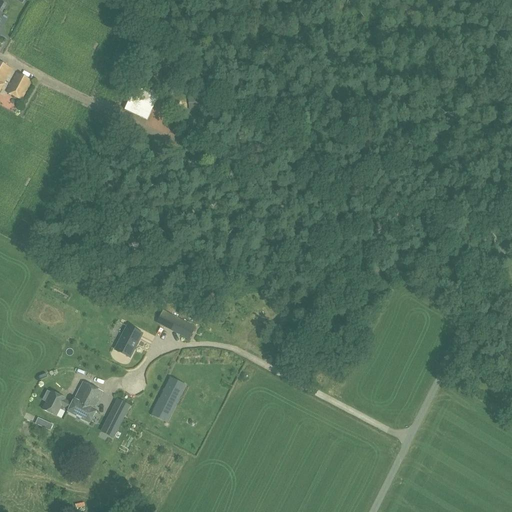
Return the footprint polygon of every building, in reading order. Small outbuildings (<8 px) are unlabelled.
[(0,91),(5,85),(4,84),(13,69),(0,62),(0,91)] [(6,92),(22,101),(32,81),(17,73),(6,92)] [(124,110),(148,121),(160,96),(137,85),(124,110)] [(210,108),(208,95),(189,97),(190,111),(210,108)] [(172,329),(177,318),(163,311),(158,322),(172,329)] [(189,325),(177,318),(172,329),(190,338),(195,328),(189,325)] [(142,334),(127,327),(115,350),(130,358),(142,334)] [(178,381),(164,373),(147,406),(161,414),(178,381)] [(67,412),(90,424),(96,411),(95,410),(103,393),(83,382),(75,399),(74,398),(71,403),(65,400),(66,398),(51,391),(51,393),(47,391),(42,400),(46,402),(42,409),(57,416),(61,406),(68,410),(67,412)] [(123,419),(112,413),(106,426),(117,432),(123,419)] [(66,478),(74,481),(79,471),(71,467),(66,478)]
